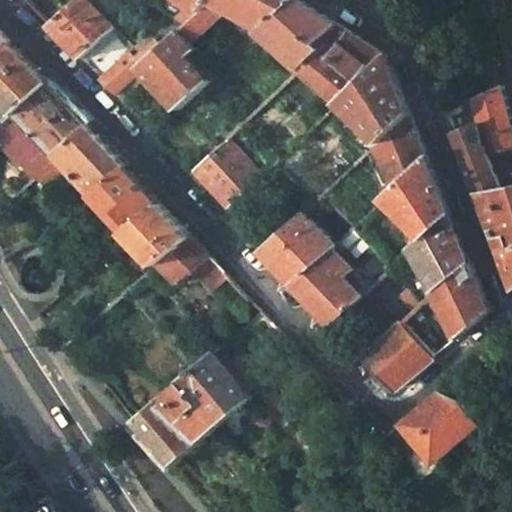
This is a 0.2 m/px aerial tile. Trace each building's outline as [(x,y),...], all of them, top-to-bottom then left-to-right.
[(28,0),(52,25),(78,0),(28,0)] [(116,28),(89,0),(78,0),(52,25),(118,96),(145,70),(136,60),(110,33),(116,28)] [(214,0),(185,0),(204,11),(213,2),(214,0)] [(302,2),(299,0),(214,0),(213,2),(228,10),(264,30),(261,33),(299,65),(338,25),(302,2)] [(228,10),(213,2),(204,11),(182,32),(194,44),(228,10)] [(387,55),(338,25),(299,65),(337,100),(387,55)] [(0,52),(12,41),(0,28),(0,52)] [(430,45),(424,29),(408,30),(414,45),(430,45)] [(194,44),(182,32),(163,52),(145,70),(182,109),(212,81),(189,58),(198,48),(194,44)] [(51,82),(12,41),(0,52),(0,94),(17,113),(51,82)] [(163,52),(155,43),(136,60),(145,70),(163,52)] [(221,72),(198,48),(189,58),(212,81),(221,72)] [(387,56),(387,55),(337,100),(378,142),(410,111),(387,56)] [(91,125),(51,82),(17,113),(4,125),(0,128),(0,141),(34,177),(35,176),(91,125)] [(511,187),(511,126),(502,86),(469,101),(478,127),(483,143),(485,151),(498,191),(511,187)] [(17,113),(0,94),(0,120),(4,125),(17,113)] [(429,157),(410,111),(378,142),(375,145),(397,187),(429,157)] [(129,165),(91,125),(35,176),(44,186),(70,163),(89,184),(92,188),(97,192),(129,165)] [(498,191),(485,151),(476,154),(473,146),(483,143),(478,127),(452,138),(476,196),(498,191)] [(228,138),(227,137),(191,174),(226,212),(263,175),(262,174),(228,138)] [(485,151),(483,143),(473,146),(476,154),(485,151)] [(452,213),(429,157),(397,187),(384,199),(423,240),(452,213)] [(164,202),(129,165),(97,192),(96,193),(132,231),(164,202)] [(511,246),(511,187),(498,191),(476,196),(499,250),(511,246)] [(270,209),(254,193),(231,216),(246,233),(270,209)] [(195,235),(164,202),(132,231),(122,240),(135,254),(145,245),(163,263),(164,262),(195,235)] [(305,212),(304,212),(263,251),(294,284),(333,249),(336,246),(305,212)] [(472,262),(452,213),(423,240),(419,244),(437,290),(472,262)] [(231,274),(195,235),(164,262),(183,284),(200,269),(217,288),(231,274)] [(511,246),(499,250),(511,280),(511,246)] [(354,271),(333,249),(294,284),(333,326),(363,297),(346,279),(354,271)] [(492,311),(472,262),(437,290),(435,292),(459,339),(492,311)] [(412,290),(404,297),(416,311),(424,302),(412,290)] [(437,357),(404,323),(374,353),(368,359),(366,361),(396,392),(437,357)] [(368,359),(374,353),(370,350),(365,356),(368,359)] [(139,423),(137,425),(175,468),(254,394),(218,351),(139,423)] [(470,405),(442,392),(402,426),(421,449),(409,459),(422,479),(437,467),(434,463),(478,425),(465,409),(470,405)] [(472,461),(462,447),(437,467),(422,479),(417,483),(429,497),(472,461)] [(315,511),(335,496),(328,487),(300,509),(301,511),(315,511)]
